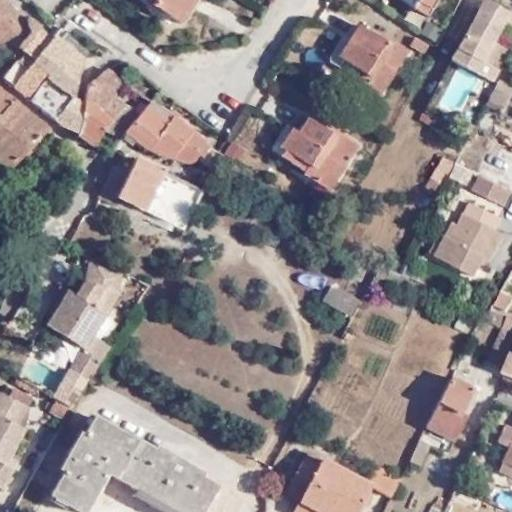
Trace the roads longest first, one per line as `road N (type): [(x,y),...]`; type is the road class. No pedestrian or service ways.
road 1 (residential): [(289,0),(235,77),(179,79),(80,6)]
road 2 (residential): [(90,164),(0,323)]
